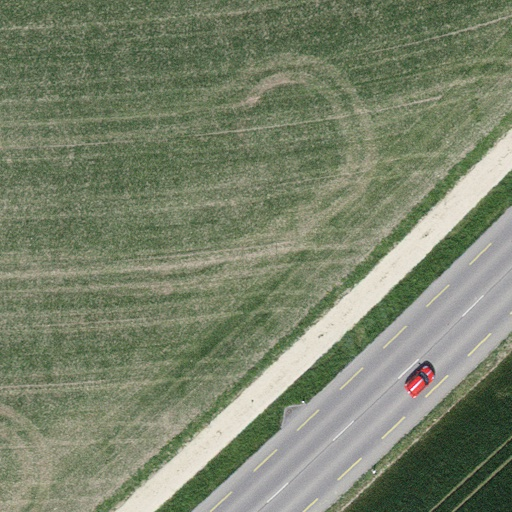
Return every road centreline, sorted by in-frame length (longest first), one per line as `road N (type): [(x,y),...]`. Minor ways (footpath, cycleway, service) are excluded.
road 1 (track): [(137,511),(511,145)]
road 2 (primary): [(511,269),(253,511)]
